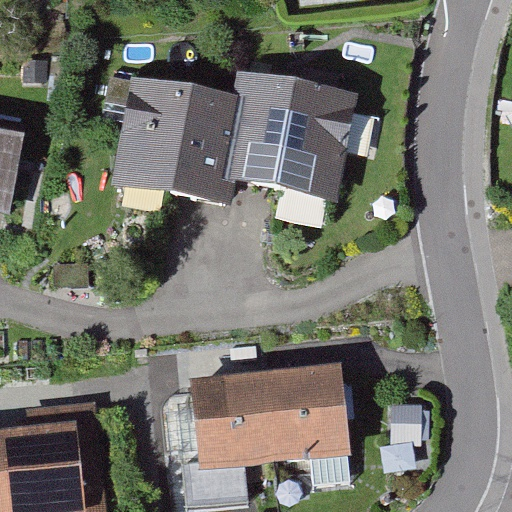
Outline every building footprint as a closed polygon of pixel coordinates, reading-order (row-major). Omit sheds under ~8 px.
[(10,0),(12,43),(44,42),(42,0),(10,0)] [(348,146),(351,131),(327,126),(332,104),(291,96),(287,117),(227,106),(223,125),(120,106),(97,223),(117,227),(114,242),(150,249),(153,232),(222,245),(227,220),(270,228),(265,253),(315,263),(320,237),(328,239),(338,186),(370,193),(378,152),(348,146)] [(0,255),(2,256),(20,158),(0,154),(0,255)] [(314,499),(357,494),(344,383),(196,400),(206,486),(311,473),(314,499)] [(0,511),(106,511),(95,420),(23,425),(26,446),(0,449),(0,511)] [(382,432),(381,470),(417,471),(418,434),(382,432)]
